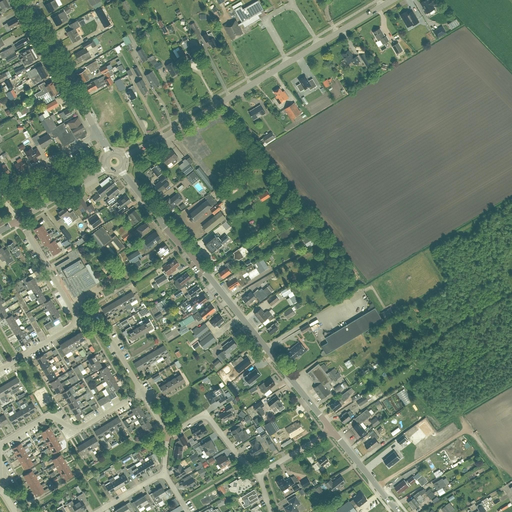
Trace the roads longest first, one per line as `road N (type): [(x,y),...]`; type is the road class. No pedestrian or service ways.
road 1 (tertiary): [(330,429),(119,167)]
road 2 (tertiary): [(391,0),(121,157)]
road 3 (residential): [(141,391),(75,429),(47,415),(0,442)]
road 4 (tertiary): [(96,133),(22,0)]
road 5 (residential): [(166,434),(205,413),(258,473)]
